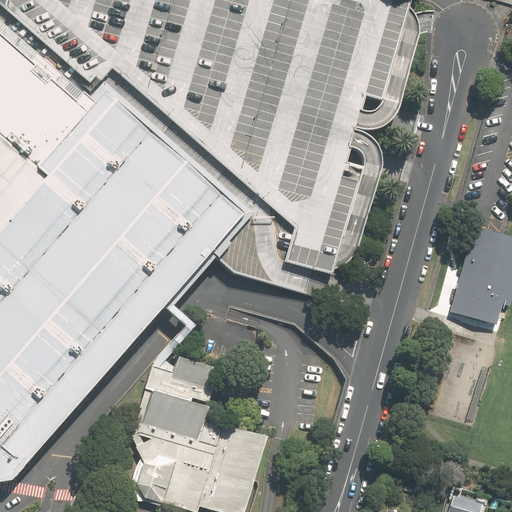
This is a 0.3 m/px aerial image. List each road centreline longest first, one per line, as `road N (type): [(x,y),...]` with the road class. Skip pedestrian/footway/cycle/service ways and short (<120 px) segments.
road 1 (unclassified): [(338,511),(430,165)]
road 2 (unclassified): [(430,165),(446,35),(470,28),(470,51)]
road 3 (unknown): [(77,25),(0,119)]
road 4 (unclassified): [(470,51),(430,165)]
